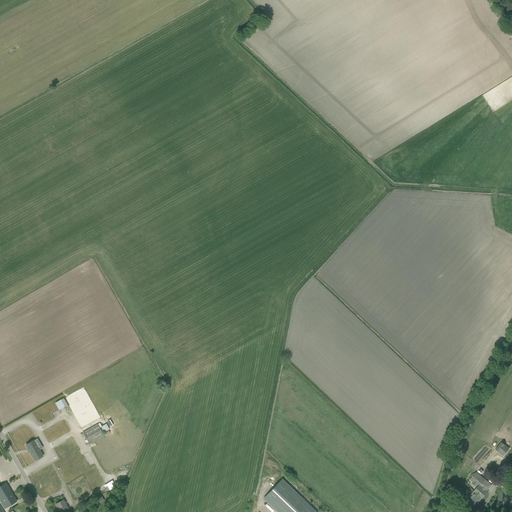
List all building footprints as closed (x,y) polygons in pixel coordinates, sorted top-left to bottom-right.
[(83,433),(89,444),(104,436),(98,424),(83,433)] [(30,451),(29,451),(35,461),(43,456),(34,441),(26,445),(28,449),(29,449),(30,451)] [(502,442),(495,449),(498,451),(500,449),(504,454),(509,448),(502,442)] [(478,488),(470,497),(469,496),(470,495),(466,499),(474,506),(477,502),(478,502),(480,500),(478,499),(480,497),(482,498),(482,497),(486,492),(486,493),(487,492),(486,491),(491,485),(476,472),(470,480),(478,486),(477,487),(478,488)] [(277,511),(316,511),(282,479),(263,498),(277,511)] [(0,501),(4,509),(17,501),(5,483),(0,486),(0,501)] [(55,504),(59,511),(60,511),(68,508),(63,500),(55,504)]
